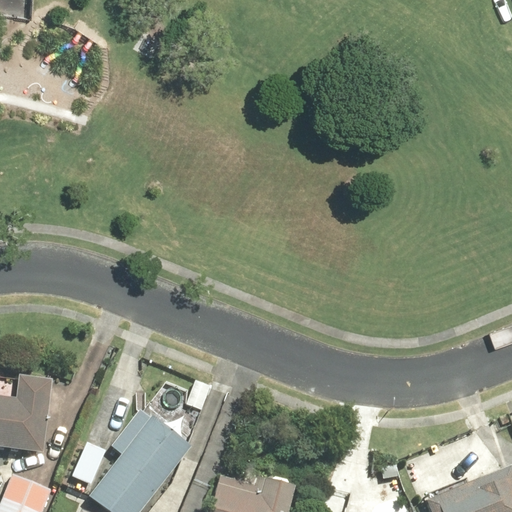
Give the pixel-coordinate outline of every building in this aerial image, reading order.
[(0,466),(0,465),(0,444),(45,450),(54,375),(23,371),(20,395),(0,392),(0,466)] [(115,511),(140,511),(194,444),(144,406),(114,444),(125,453),(93,495),(115,511)] [(112,453),(90,443),(73,479),(95,489),(112,453)] [(221,475),(212,511),(289,511),(296,482),(259,474),(256,483),(221,475)] [(436,511),(511,511),(511,507),(498,475),(451,495),(455,504),(436,511)] [(47,511),(56,492),(15,476),(0,511),(47,511)]
